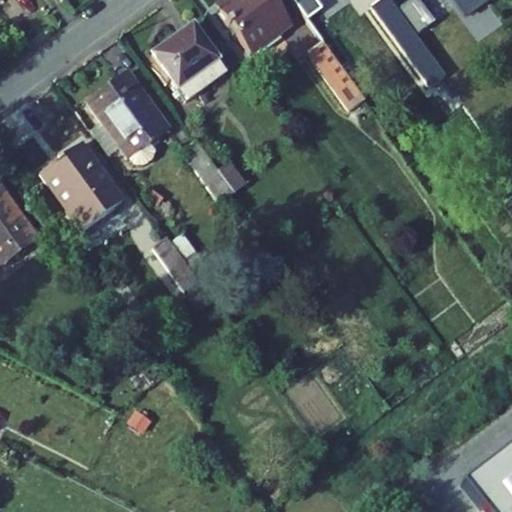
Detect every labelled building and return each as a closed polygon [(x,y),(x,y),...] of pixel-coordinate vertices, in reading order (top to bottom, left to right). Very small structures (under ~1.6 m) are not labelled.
[(291,29),(270,0),(230,0),(229,1),(232,4),(219,14),(223,20),(222,21),(226,27),(228,26),(252,58),(291,29)] [(400,15),(388,0),(368,0),(386,25),(400,15)] [(432,24),(448,44),(462,33),(437,0),(413,0),(399,11),(418,35),(432,24)] [(452,0),(464,16),(485,0),(484,0),(452,0)] [(192,28),(152,58),(165,76),(160,79),(165,86),(170,83),(185,104),(226,74),(192,28)] [(360,96),(323,46),(309,57),(345,107),(360,96)] [(148,144),(167,131),(126,75),(112,85),(116,90),(103,99),(100,94),(86,104),(134,168),(143,168),(151,162),(154,153),(148,144)] [(116,90),(112,85),(100,94),(103,99),(116,90)] [(217,173),(196,144),(182,154),(221,206),(234,196),(233,194),(217,173)] [(105,217),(122,205),(80,147),(39,177),(90,246),(114,229),(105,217)] [(233,194),(245,185),(229,164),(217,173),(233,194)] [(511,186),(511,181),(503,169),(491,178),(502,193),(511,186)] [(0,254),(31,232),(0,188),(0,254)] [(474,214),(463,199),(451,207),(462,222),(474,214)] [(0,266),(37,240),(31,232),(0,254),(0,266)] [(181,238),(171,245),(191,273),(201,265),(181,238)] [(171,245),(167,239),(155,248),(186,292),(199,283),(191,273),(171,245)] [(214,404),(200,383),(183,395),(197,416),(214,404)] [(511,511),(511,447),(460,488),(478,511),(511,511)]
